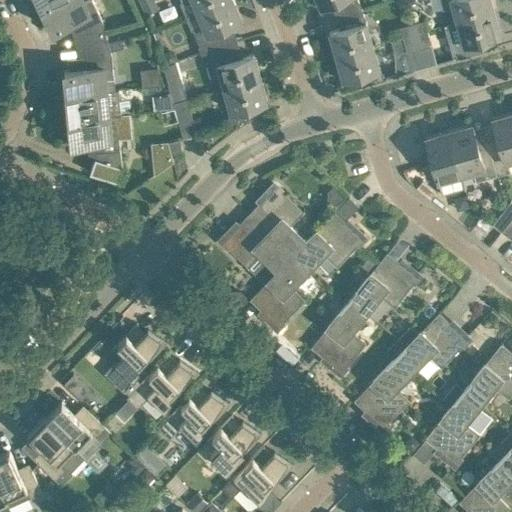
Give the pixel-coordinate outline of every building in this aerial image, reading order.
[(74,19),(79,29),(102,19),(93,0),(86,0),(84,1),(83,0),(56,0),(43,6),(53,27),(53,28),(53,29),(74,19)] [(140,0),(143,5),(146,13),(159,7),(155,0),(140,0)] [(191,0),(196,10),(221,0),(181,0),(182,0),(191,0)] [(202,51),(236,39),(230,23),(240,19),(241,21),(243,20),(234,0),(221,0),(196,10),(202,25),(194,28),(194,27),(193,28),(200,44),(202,51)] [(337,15),(362,7),(358,0),(317,0),(321,8),(323,7),(322,5),(332,1),(337,15)] [(439,0),(442,8),(452,6),(456,20),(494,9),(491,0),(439,0)] [(336,54),(374,43),(367,19),(365,19),(362,7),(337,15),(342,27),(330,31),(332,38),(336,54)] [(490,47),(490,46),(489,46),(486,37),(499,33),(499,35),(501,35),(494,9),(456,20),(465,53),(462,54),(463,55),(490,47)] [(412,21),(419,47),(431,43),(424,18),(412,21)] [(102,19),(79,29),(83,42),(107,35),(102,19)] [(407,51),(419,47),(412,21),(399,25),(407,51)] [(83,42),(87,56),(112,53),(110,48),(108,40),(107,35),(83,42)] [(120,37),(108,40),(110,48),(122,45),(120,37)] [(224,86),(261,76),(256,60),(253,52),(242,56),(236,39),(202,51),(205,58),(204,58),(209,75),(211,75),(210,74),(220,71),(224,86)] [(386,75),(383,76),(374,43),(336,54),(343,80),(345,80),(344,77),(357,74),(359,83),(359,84),(386,77),(386,75)] [(169,49),(161,52),(165,64),(176,60),(178,59),(176,53),(169,49)] [(88,67),(64,69),(64,70),(65,70),(67,93),(115,89),(112,53),(87,56),(88,67)] [(180,73),(176,60),(165,64),(163,64),(166,77),(180,73)] [(257,114),(257,113),(256,112),(256,113),(253,103),(266,100),(266,102),(268,102),(261,76),(224,86),(231,110),(234,119),(229,120),(230,122),(257,114)] [(115,89),(67,93),(69,118),(121,112),(118,89),(115,89)] [(173,101),(183,135),(197,131),(187,97),(173,101)] [(121,112),(70,118),(72,141),(71,141),(71,142),(95,140),(96,151),(96,156),(90,171),(118,181),(124,166),(122,166),(121,149),(120,137),(132,136),(130,111),(121,112)] [(506,160),(511,158),(511,111),(493,117),(500,142),(489,145),(497,174),(509,170),(506,160)] [(479,148),(473,128),(471,123),(449,129),(461,173),(473,169),(476,180),(485,177),(497,174),(489,145),(479,148)] [(465,187),(461,173),(449,129),(426,136),(442,194),(465,187)] [(171,152),(183,149),(180,137),(168,140),(171,152)] [(173,159),(172,153),(153,155),(154,171),(173,159)] [(292,253),(306,239),(290,223),(302,210),(303,211),(304,210),(282,189),(276,184),(274,186),(271,182),(270,183),(273,187),(266,194),(249,212),(292,253)] [(327,200),(333,206),(343,196),(333,184),(327,189),(327,200)] [(502,230),(511,216),(511,199),(493,222),(502,230)] [(292,253),(307,268),(324,251),(337,263),(336,264),(337,265),(358,243),(363,237),(361,235),(365,232),(364,231),(360,235),(353,227),(335,210),(306,239),(292,253)] [(249,212),(232,229),(225,237),(221,233),(220,234),(224,238),(222,240),(228,245),(265,282),(292,253),(249,212)] [(511,216),(502,230),(511,237),(511,235),(511,216)] [(349,298),(366,310),(380,292),(394,303),(394,304),(395,305),(413,282),(413,281),(418,275),(416,274),(419,270),(418,269),(415,273),(407,266),(387,250),(378,262),(368,275),(349,298)] [(291,285),(307,268),(292,253),(265,282),(250,297),(276,322),(272,325),(273,326),(277,323),(279,325),(284,319),(287,317),(302,301),(305,297),(304,296),(304,297),(291,285)] [(368,275),(378,262),(369,255),(359,268),(368,275)] [(224,296),(235,308),(247,296),(241,289),(230,289),(224,296)] [(351,329),(366,310),(349,298),(344,305),(337,313),(311,345),(331,361),(339,367),(336,371),(337,372),(340,368),(342,370),(347,364),(366,340),(365,339),(365,340),(351,329)] [(338,299),(331,307),(337,313),(344,305),(338,299)] [(397,354),(412,369),(428,352),(441,364),(440,365),(441,366),(462,344),(467,338),(465,336),(469,333),(468,332),(464,336),(457,328),(439,310),(419,331),(407,344),(406,345),(397,354)] [(124,389),(125,390),(149,356),(151,357),(167,340),(148,328),(146,330),(137,322),(113,347),(121,355),(115,362),(106,371),(124,389)] [(407,344),(419,331),(411,324),(399,336),(407,344)] [(398,338),(387,350),(394,357),(397,354),(406,345),(398,338)] [(463,389),(479,402),(494,384),(508,395),(508,396),(509,396),(511,392),(511,350),(501,342),(464,388),(463,389)] [(137,406),(149,393),(164,409),(180,386),(182,388),(198,371),(180,358),(177,361),(169,352),(144,377),(126,395),(128,397),(137,406)] [(395,386),(412,369),(397,354),(394,357),(354,398),(373,416),(380,423),(377,426),(378,427),(381,424),(383,425),(388,420),(389,420),(410,398),(409,397),(408,398),(395,386)] [(91,390),(73,373),(64,383),(81,400),(91,390)] [(450,405),(463,389),(464,388),(455,381),(442,398),(450,405)] [(181,424),(196,440),(212,417),(214,418),(230,401),(211,389),(209,391),(200,383),(158,426),(169,437),(181,424)] [(465,420),(479,402),(463,389),(450,405),(425,437),(445,453),(445,452),(453,459),(450,463),(451,464),(454,460),(456,461),(461,455),(480,432),(479,431),(479,432),(465,420)] [(137,406),(128,397),(114,411),(123,420),(137,406)] [(74,446),(91,429),(95,433),(104,424),(88,407),(79,416),(62,400),(46,417),(45,415),(44,416),(74,446)] [(241,422),(232,414),(207,439),(216,447),(210,453),(228,470),(243,447),(245,449),(262,432),(243,419),(241,422)] [(86,457),(74,446),(44,416),(27,433),(46,451),(37,460),(62,484),(73,472),(70,468),(82,455),(85,458),(86,457)] [(511,430),(502,440),(510,447),(511,444),(511,430)] [(413,435),(404,444),(413,451),(421,441),(413,435)] [(143,442),(133,451),(145,463),(156,474),(166,464),(143,442)] [(277,480),(293,463),(275,450),(272,452),(263,444),(222,486),(232,496),(243,484),(260,501),(268,490),(275,478),(277,480)] [(502,455),(511,465),(511,444),(510,447),(502,455)] [(18,467),(10,450),(0,454),(0,485),(9,506),(30,496),(42,490),(32,467),(20,473),(18,467)] [(135,453),(133,451),(128,457),(134,463),(130,466),(136,472),(145,463),(135,453)] [(511,497),(501,486),(511,474),(511,465),(502,455),(459,499),(472,511),(502,511),(511,502),(511,497)] [(188,487),(175,475),(166,485),(179,497),(188,487)] [(114,484),(101,497),(108,503),(120,490),(114,484)] [(0,511),(10,508),(9,506),(0,485),(0,511)] [(208,500),(197,490),(188,500),(198,510),(208,500)] [(222,511),(211,501),(201,511),(222,511)]
